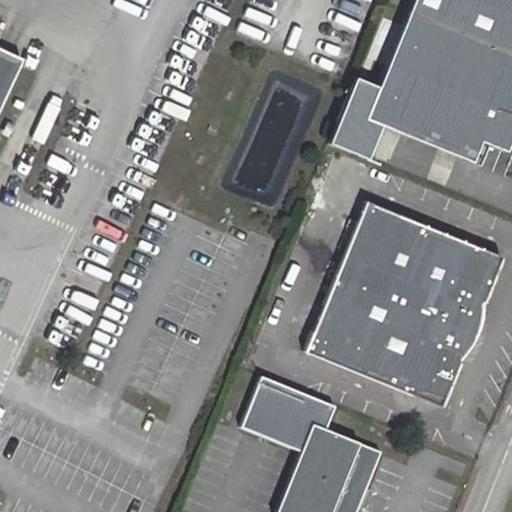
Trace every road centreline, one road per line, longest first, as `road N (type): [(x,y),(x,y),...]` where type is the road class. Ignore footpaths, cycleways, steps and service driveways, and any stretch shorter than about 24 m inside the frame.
road 1 (unknown): [(511,243),(383,184),(339,185),(326,197),(280,322),(282,349),(297,362),(447,430)]
road 2 (unknown): [(77,432),(134,454),(165,443),(252,248)]
road 3 (unknown): [(77,432),(180,229)]
road 4 (unknown): [(447,430),(511,285)]
